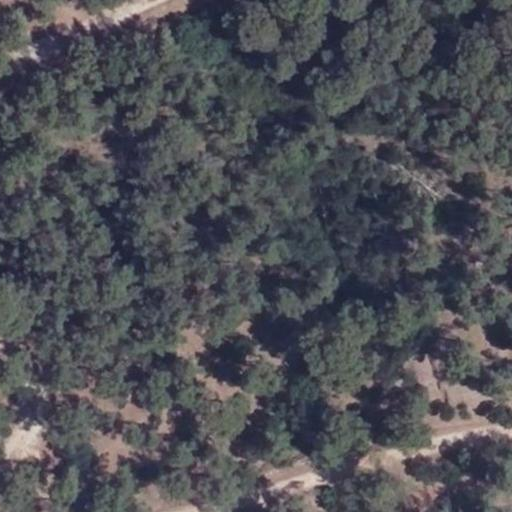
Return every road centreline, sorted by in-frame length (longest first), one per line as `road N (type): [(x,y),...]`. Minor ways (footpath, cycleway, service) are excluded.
road 1 (track): [(511,430),(205,511)]
road 2 (track): [(0,60),(138,0)]
road 3 (track): [(0,449),(20,441),(34,414),(0,351)]
